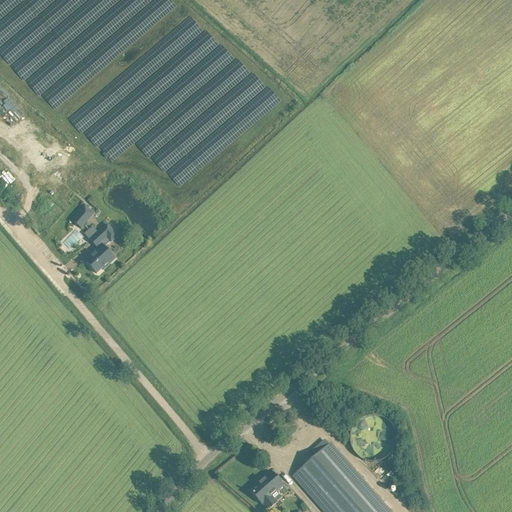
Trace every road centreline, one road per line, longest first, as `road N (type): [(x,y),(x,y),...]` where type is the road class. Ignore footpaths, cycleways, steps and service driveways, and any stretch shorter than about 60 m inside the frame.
road 1 (unclassified): [(206,457),(511,213)]
road 2 (unclassified): [(206,457),(0,211)]
